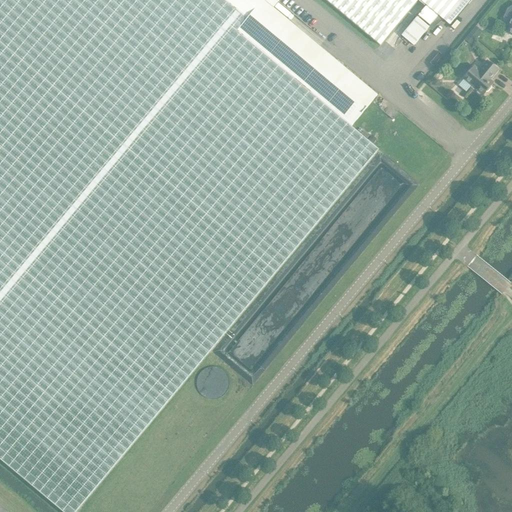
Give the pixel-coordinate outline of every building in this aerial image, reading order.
[(0,0),(0,459),(63,511),(75,511),(374,155),(379,149),(351,127),(239,33),(249,20),(224,0),(0,0)] [(224,0),(249,20),(239,33),(351,127),(377,95),(273,8),(279,0),(224,0)] [(326,0),(381,45),(418,0),(326,0)] [(419,0),(420,0),(419,2),(424,6),(425,5),(427,6),(418,16),(430,26),(439,16),(450,25),(470,0),(419,0)] [(417,17),(402,36),(414,46),(429,27),(417,17)] [(483,32),(476,26),(464,40),(471,45),(483,32)] [(474,66),(464,79),(483,96),(486,92),(488,93),(492,88),(491,86),(494,83),(491,80),(499,71),(487,61),(479,71),(474,66)]
